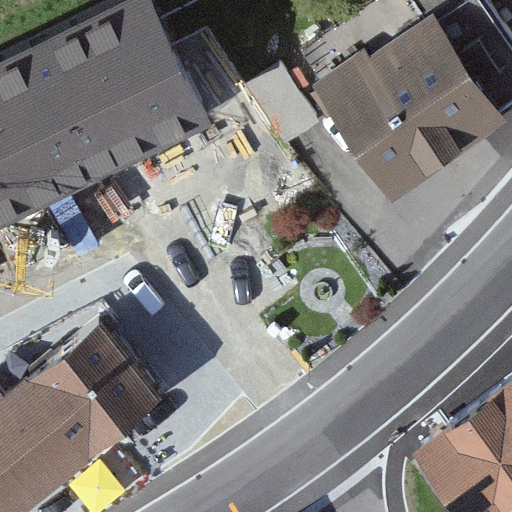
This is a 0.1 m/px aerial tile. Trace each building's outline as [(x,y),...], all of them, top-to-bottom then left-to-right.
[(511,104),(511,34),(488,0),(375,0),(293,57),(393,202),(509,122),(502,112),(511,104)] [(320,121),(281,62),(245,86),(285,145),(320,121)] [(0,343),(27,325),(0,285),(0,343)] [(166,398),(104,320),(30,379),(92,457),(166,398)] [(511,473),(511,366),(419,438),(470,506),(511,473)] [(0,511),(23,511),(92,457),(30,379),(5,397),(0,390),(0,511)]
